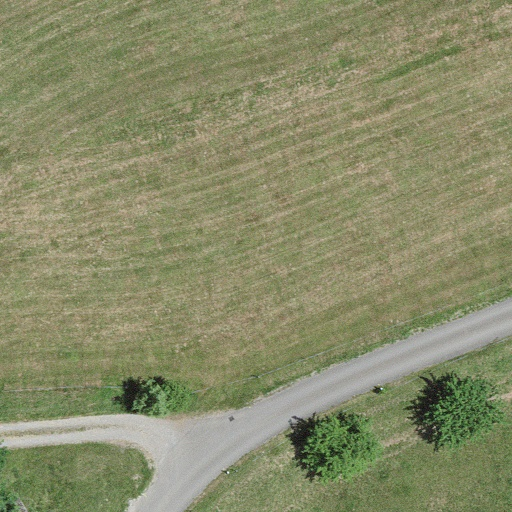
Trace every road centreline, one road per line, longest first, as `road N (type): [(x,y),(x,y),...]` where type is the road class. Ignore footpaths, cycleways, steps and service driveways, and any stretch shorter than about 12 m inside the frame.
road 1 (residential): [(156,511),(198,456),(271,406),(511,308)]
road 2 (track): [(0,435),(101,424),(159,430),(198,456)]
